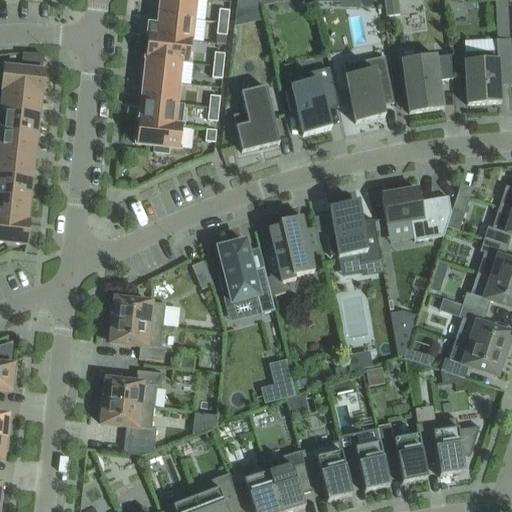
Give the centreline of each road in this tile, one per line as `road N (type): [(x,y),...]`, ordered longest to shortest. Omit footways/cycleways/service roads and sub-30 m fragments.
road 1 (residential): [(68,278),(105,254),(268,187),(406,153),(511,142)]
road 2 (residential): [(94,39),(68,278)]
road 3 (residential): [(68,278),(43,511)]
